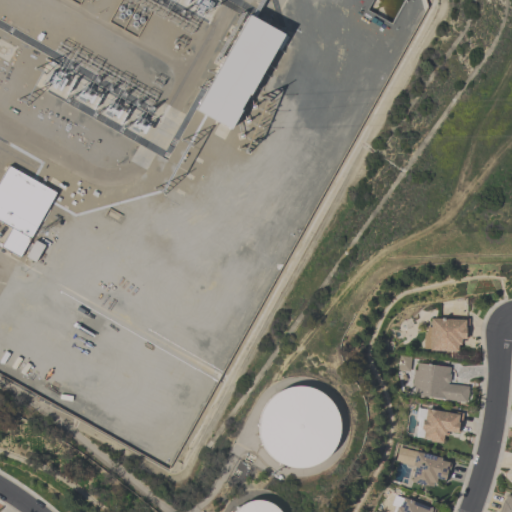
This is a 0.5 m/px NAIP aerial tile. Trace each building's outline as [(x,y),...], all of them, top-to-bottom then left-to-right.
[(196,112),(232,131),(283,34),(247,15),(196,112)] [(56,191),(6,167),(0,179),(0,221),(11,227),(1,248),(35,264),(43,246),(32,241),(56,191)] [(467,321),(429,320),(429,353),(459,353),(459,342),(466,342),(467,321)] [(465,405),(468,387),(449,385),(451,369),(416,365),(411,397),(465,405)] [(330,390),(265,394),(269,467),(334,463),(330,390)] [(459,436),(462,416),(421,409),(416,440),(444,445),(446,434),(459,436)] [(447,482),(451,460),(415,453),(409,483),(434,488),(435,480),(447,482)] [(511,496),(511,511),(496,511),(501,500),(503,500),(505,493),(510,495),(510,496),(511,496)] [(435,511),(436,509),(395,496),(389,511),(435,511)] [(234,511),(282,511),(283,505),(235,503),(234,511)]
